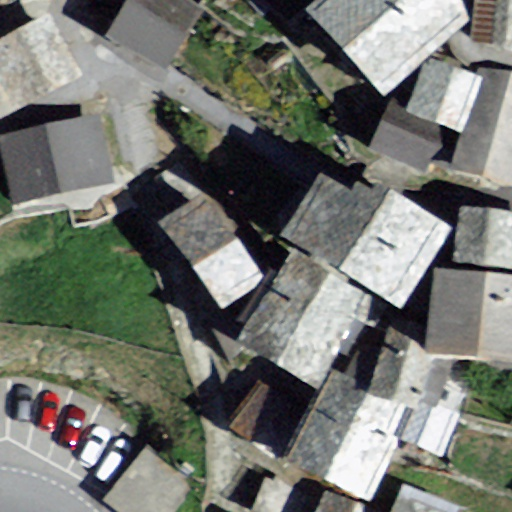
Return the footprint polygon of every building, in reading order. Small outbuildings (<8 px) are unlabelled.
[(0,0),(0,11),(10,0),(0,0)] [(185,0),(131,0),(109,43),(170,75),(204,10),(185,0)] [(444,0),(333,0),(307,25),(379,101),(464,21),(444,0)] [(82,88),(48,21),(0,44),(0,88),(16,121),(82,88)] [(478,89),(426,73),(409,128),(461,144),(478,89)] [(511,83),(485,76),(453,184),(511,200),(511,83)] [(92,119),(2,143),(21,216),(112,193),(92,119)] [(370,200),(363,213),(322,192),(238,361),(319,401),(368,303),(408,322),(449,239),(370,200)] [(511,224),(459,221),(455,278),(511,282),(511,224)] [(511,293),(438,289),(432,380),(511,384),(511,293)] [(334,383),(292,465),(366,503),(408,422),(334,383)] [(302,415),(246,388),(220,442),(276,469),(302,415)] [(454,511),(455,511),(401,491),(392,511),(454,511)] [(364,511),(322,497),(316,511),(364,511)]
